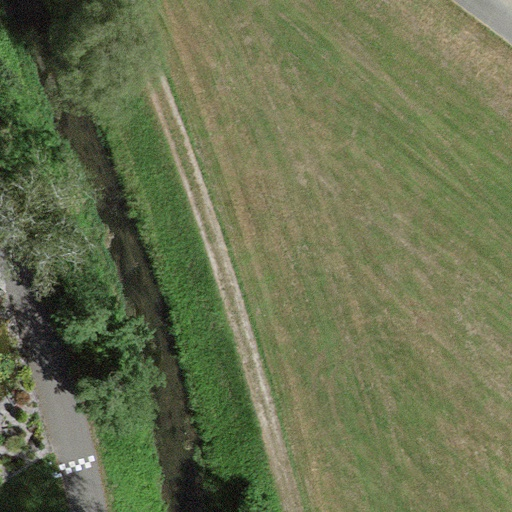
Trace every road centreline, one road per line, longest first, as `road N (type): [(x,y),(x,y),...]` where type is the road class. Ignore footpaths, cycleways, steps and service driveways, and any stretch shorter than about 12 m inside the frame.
road 1 (track): [(118,0),(246,362),(278,511)]
road 2 (residential): [(0,222),(94,511)]
